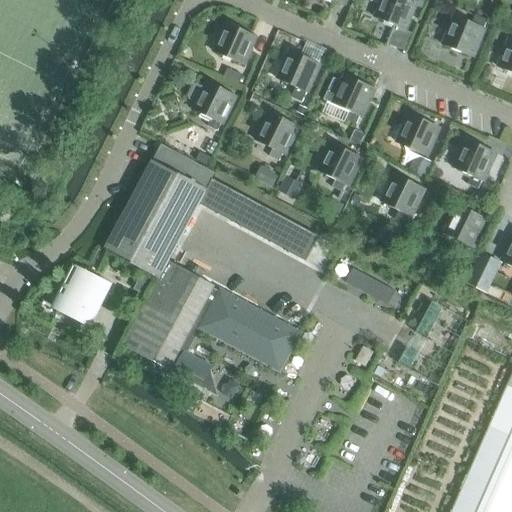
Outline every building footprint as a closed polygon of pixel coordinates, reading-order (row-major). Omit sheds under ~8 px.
[(380,0),(383,1),(376,19),(395,27),(405,31),(415,6),(423,9),(426,0),(380,0)] [(484,29),(487,21),(476,17),(473,25),(455,18),(444,47),(473,58),(484,29)] [(215,54),(243,66),(256,37),(227,25),(215,54)] [(511,40),(499,69),(511,74),(511,40)] [(278,81),(297,89),(293,97),(304,101),(307,94),(320,65),(291,52),(278,81)] [(223,80),(237,87),(242,77),(228,70),(223,80)] [(334,78),(323,101),(328,103),(349,113),(350,113),(347,120),(357,125),(360,117),(362,118),(374,90),(346,77),(343,83),(334,78)] [(211,120),(208,127),(218,132),(221,125),(222,125),(236,97),(208,83),(205,89),(196,85),(189,100),(198,104),(194,111),(211,120)] [(307,110),(299,106),(295,113),(304,117),(307,110)] [(269,157),(279,162),(283,155),(285,156),(298,128),(270,114),(257,142),(273,150),(269,157)] [(398,144),(426,157),(439,129),(411,116),(398,144)] [(320,128),(316,136),(326,141),(328,138),(332,140),(334,135),(320,128)] [(354,130),(348,142),(358,147),(364,135),(354,130)] [(468,185),(478,190),(482,182),(483,182),(496,154),(467,141),(454,170),(471,177),(468,185)] [(162,145),(105,251),(159,280),(123,347),(215,396),(218,395),(210,373),(184,359),(187,354),(200,330),(198,329),(218,293),(213,290),(215,287),(169,262),(200,205),(213,180),(216,175),(162,145)] [(332,188),(342,193),(346,186),(347,187),(361,159),(333,145),(319,173),(336,181),(332,188)] [(200,152),(196,160),(206,166),(211,158),(200,152)] [(417,156),(409,172),(424,179),(432,163),(417,156)] [(262,167),(255,180),(272,188),(278,177),(274,175),(275,174),(262,167)] [(411,217),(424,190),(396,176),(382,204),(399,212),(395,221),(410,228),(415,218),(411,217)] [(213,180),(200,205),(305,262),(318,237),(213,180)] [(294,201),(300,188),(293,185),(287,197),(294,201)] [(362,198),(354,194),(350,205),(358,208),(362,198)] [(342,206),(332,201),(326,213),(337,218),(342,206)] [(445,235),(473,249),(487,221),(459,207),(445,235)] [(511,243),(503,263),(511,267),(511,243)] [(481,256),(466,286),(484,295),(499,265),(481,256)] [(58,311),(85,326),(107,283),(79,269),(58,311)] [(353,269),(345,283),(388,306),(395,292),(353,269)] [(141,275),(134,290),(145,296),(153,281),(141,275)] [(218,293),(198,329),(200,330),(280,374),(302,334),(220,290),(218,293)] [(511,511),(511,375),(451,511),(511,511)]
